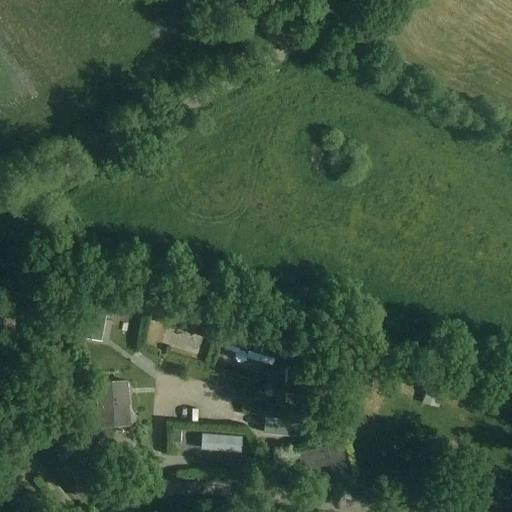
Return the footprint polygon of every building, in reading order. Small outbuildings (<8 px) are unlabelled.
[(172,339),(211,343),(213,325),(174,321),(172,339)] [(114,344),(119,327),(104,323),(100,340),(114,344)] [(274,366),(280,346),(236,332),(230,352),(274,366)] [(137,419),(135,381),(102,382),(104,421),(137,419)] [(511,418),(494,415),(492,423),(511,427),(511,418)] [(172,442),(188,443),(188,425),(173,425),(172,442)] [(355,479),(347,445),(346,442),(337,444),(298,453),(303,471),(331,465),(336,483),(355,479)] [(55,468),(82,500),(105,480),(79,449),(55,468)] [(0,498),(24,476),(7,457),(0,462),(0,498)]
